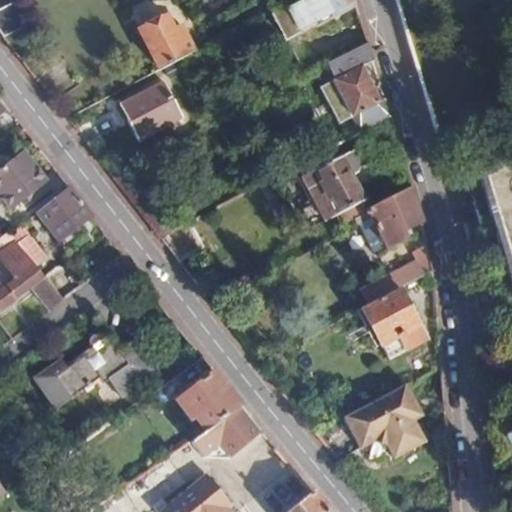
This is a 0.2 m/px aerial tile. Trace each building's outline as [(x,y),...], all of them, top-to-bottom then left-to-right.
[(357,4),(355,0),(291,0),(268,12),(284,40),(314,26),(311,19),(335,6),(339,13),(357,4)] [(27,27),(21,15),(0,26),(0,34),(4,40),(27,27)] [(164,17),(137,30),(158,71),(173,63),(179,59),(193,52),(180,26),(172,30),(164,17)] [(369,43),(328,65),(335,78),(317,87),(336,124),(350,117),(380,101),(362,68),(374,62),(369,43)] [(161,85),(117,108),(136,143),(179,120),(161,85)] [(385,98),(380,101),(350,117),(359,133),(390,116),(385,98)] [(341,157),(312,172),(323,194),(313,200),(324,221),(364,199),(350,173),(376,159),(368,143),(341,157)] [(0,213),(37,185),(15,157),(0,169),(0,213)] [(511,161),(483,170),(511,274),(511,161)] [(131,170),(114,179),(160,239),(171,233),(161,215),(182,201),(167,179),(146,191),(131,170)] [(312,172),(301,177),(313,200),(323,194),(312,172)] [(411,186),(367,209),(388,247),(408,237),(405,230),(422,221),(411,186)] [(67,190),(33,216),(56,244),(89,218),(67,190)] [(1,217),(0,217),(0,235),(5,232),(10,228),(1,217)] [(171,233),(160,239),(178,261),(200,248),(188,224),(171,233)] [(11,243),(0,251),(0,265),(11,280),(0,288),(0,309),(38,279),(28,266),(29,265),(11,243)] [(418,251),(423,262),(388,280),(386,277),(370,285),(378,300),(399,289),(432,271),(427,247),(418,251)] [(378,300),(360,309),(387,359),(426,339),(399,289),(378,300)] [(85,346),(87,350),(61,367),(56,361),(31,377),(47,399),(61,391),(68,400),(98,379),(108,380),(120,397),(157,372),(134,340),(118,351),(107,335),(100,340),(98,337),(95,336),(91,335),(88,336),(85,339),(84,342),(85,346)] [(215,373),(202,357),(174,377),(187,393),(215,373)] [(187,393),(176,400),(190,421),(194,419),(204,433),(242,407),(215,373),(187,393)] [(412,403),(402,385),(341,418),(358,449),(371,442),(384,446),(391,459),(422,442),(410,421),(403,407),(412,403)] [(61,391),(47,399),(54,410),(68,400),(61,391)] [(412,403),(403,407),(410,421),(419,416),(412,403)] [(242,407),(204,433),(192,441),(203,458),(255,423),(242,407)] [(313,410),(302,419),(313,433),(326,426),(313,410)] [(326,426),(313,433),(326,449),(337,440),(326,426)] [(511,447),(499,455),(490,460),(492,486),(511,474),(511,447)] [(222,511),(221,510),(224,507),(229,503),(205,474),(159,511),(222,511)] [(327,511),(310,491),(284,511),(327,511)]
